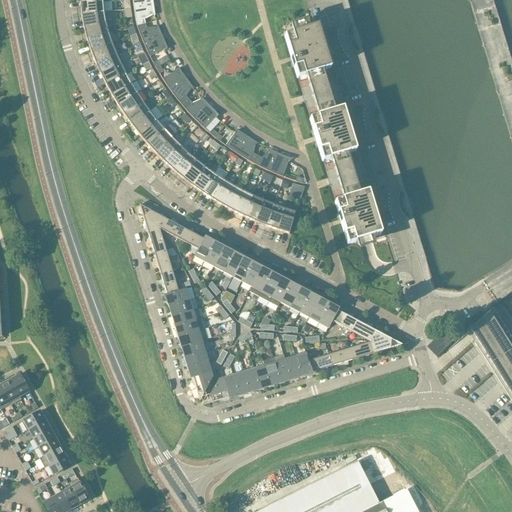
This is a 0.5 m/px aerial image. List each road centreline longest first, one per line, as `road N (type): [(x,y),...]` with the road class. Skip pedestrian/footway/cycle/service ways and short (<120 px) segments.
road 1 (tertiary): [(180,487),(131,397),(84,280),(44,146),(14,0)]
road 2 (residential): [(422,357),(217,418),(194,414),(178,395),(119,200),(138,168)]
road 3 (residential): [(415,331),(212,225),(138,168)]
road 4 (residential): [(426,303),(335,0)]
road 5 (unclassified): [(180,487),(352,412),(431,398)]
road 6 (residential): [(138,168),(77,79),(59,0)]
